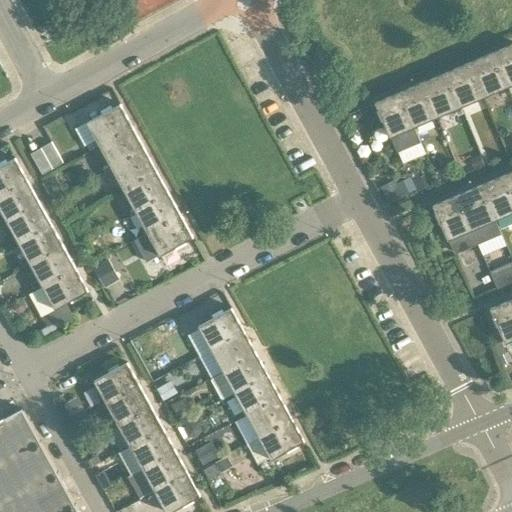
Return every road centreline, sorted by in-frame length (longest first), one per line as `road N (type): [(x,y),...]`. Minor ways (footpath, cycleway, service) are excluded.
road 1 (residential): [(20,375),(357,201)]
road 2 (residential): [(481,423),(357,201)]
road 3 (tertiary): [(481,423),(272,511)]
road 4 (residential): [(357,201),(258,21),(261,0)]
road 5 (residential): [(46,101),(224,0)]
road 6 (residential): [(100,511),(20,375)]
